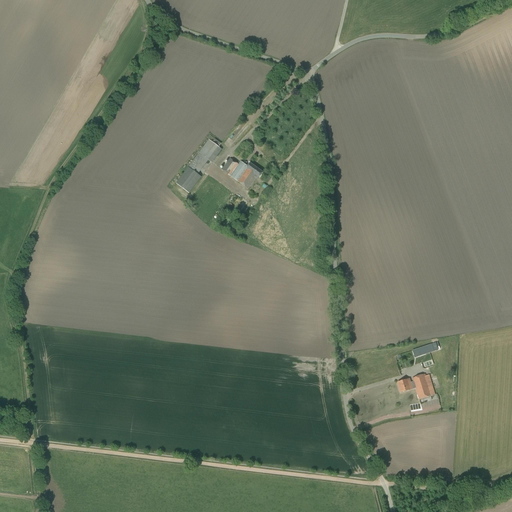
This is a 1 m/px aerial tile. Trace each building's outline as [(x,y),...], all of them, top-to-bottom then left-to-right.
[(214,139),(212,142),(218,147),(221,144),(214,139)] [(212,142),(209,140),(176,183),(189,193),(202,177),(198,174),(208,160),(210,161),(215,155),(217,156),(222,150),(218,147),(212,142)] [(238,181),(248,166),(241,161),(239,165),(231,159),(223,170),(238,181)] [(248,166),(238,181),(249,189),(257,178),(258,179),(263,172),(251,163),(248,166)] [(431,344),(412,350),(415,358),(434,352),(434,351),(431,344)] [(426,376),(425,374),(412,378),(413,381),(411,382),(410,379),(407,380),(397,383),(400,392),(409,389),(410,390),(415,388),(419,400),(435,395),(429,375),(426,376)]
